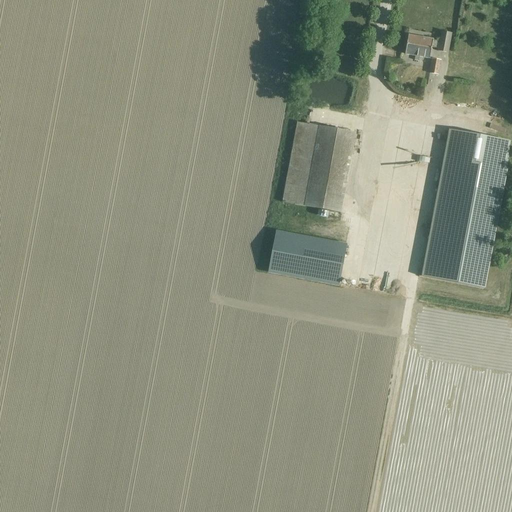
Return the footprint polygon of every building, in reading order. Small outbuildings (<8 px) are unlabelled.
[(429,59),(432,47),(438,48),(438,52),(449,54),(452,33),(441,32),(440,41),(409,36),(406,55),(415,57),(414,61),(419,61),(420,58),(429,59)] [(438,75),(441,61),(432,59),(430,74),(438,75)] [(511,105),(511,83),(481,79),(478,100),(511,105)] [(361,112),(288,98),(265,226),(338,239),(361,112)] [(422,277),(482,288),(510,142),(450,131),(422,277)] [(270,272),(339,285),(346,246),(277,233),(270,272)]
